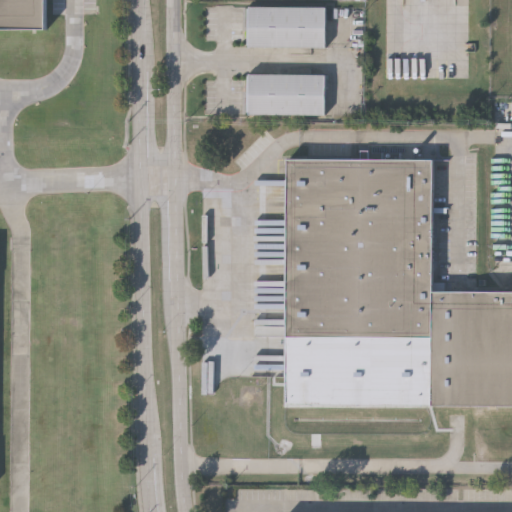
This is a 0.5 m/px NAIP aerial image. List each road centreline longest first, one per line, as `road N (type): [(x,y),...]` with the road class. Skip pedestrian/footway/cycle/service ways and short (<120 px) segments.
road 1 (secondary): [(141,0),(151,511)]
road 2 (secondary): [(185,511),(179,304)]
road 3 (secondary): [(176,181),(175,0)]
road 4 (secondary): [(179,304),(176,181)]
